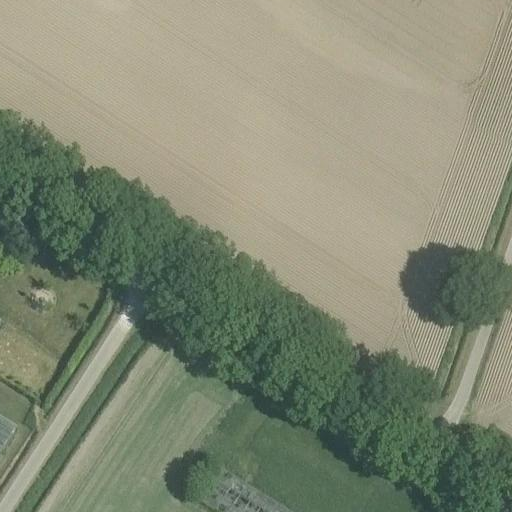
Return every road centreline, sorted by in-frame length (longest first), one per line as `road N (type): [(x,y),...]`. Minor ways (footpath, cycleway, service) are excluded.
road 1 (unclassified): [(511,505),(150,266)]
road 2 (unclassified): [(0,501),(150,266)]
road 3 (unclassified): [(150,266),(0,170)]
